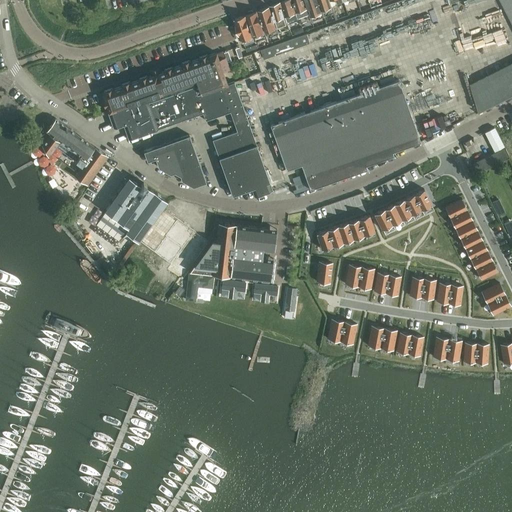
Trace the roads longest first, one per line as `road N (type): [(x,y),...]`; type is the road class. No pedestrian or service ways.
road 1 (unclassified): [(9,52),(36,93),(166,186),(246,209),(288,208),(363,182),(511,106)]
road 2 (unknown): [(288,208),(264,118),(285,97),(444,45),(459,58),(468,128)]
road 3 (unknown): [(213,203),(195,130),(127,158)]
